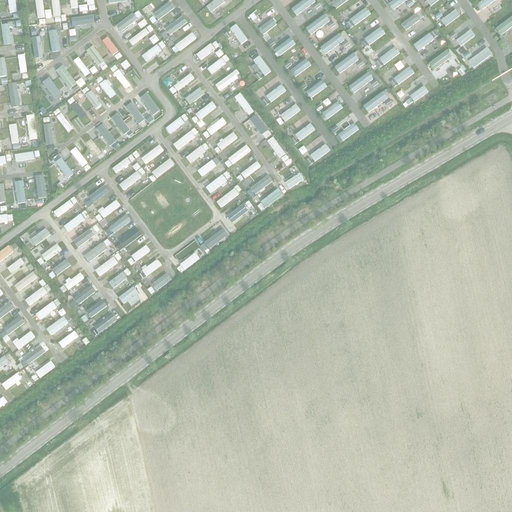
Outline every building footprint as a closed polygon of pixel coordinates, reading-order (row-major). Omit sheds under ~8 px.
[(7,0),(9,13),(17,12),(14,0),(7,0)] [(34,0),(37,19),(45,18),(42,0),(34,0)] [(60,17),(58,0),(50,0),(53,18),(60,17)] [(78,8),(76,0),(69,0),(71,9),(78,8)] [(222,0),(215,0),(206,7),(211,13),(224,2),(222,0)] [(315,3),(313,0),(303,0),(291,10),(296,17),(315,3)] [(348,0),(335,0),(331,3),(335,10),(348,0)] [(392,11),(407,0),(394,0),(388,5),(392,11)] [(482,11),(496,0),(482,0),(477,4),(482,11)] [(168,6),(154,16),(157,21),(171,11),(168,6)] [(370,15),(366,8),(350,20),(354,26),(370,15)] [(460,17),(455,10),(441,21),(445,27),(460,17)] [(121,31),(137,18),(133,13),(117,25),(121,31)] [(329,22),(324,15),(305,29),(310,36),(329,22)] [(419,21),(415,15),(401,25),(405,31),(419,21)] [(75,26),(93,23),(92,16),(74,19),(75,26)] [(511,27),(511,16),(495,29),(500,36),(511,27)] [(258,29),(263,36),(276,25),(272,19),(258,29)] [(185,25),(181,20),(164,32),(168,37),(185,25)] [(4,46),(11,45),(9,25),(1,26),(4,46)] [(229,30),(241,45),(247,41),(236,25),(229,30)] [(364,40),(369,46),(385,34),(380,28),(364,40)] [(149,34),(145,29),(129,42),(132,47),(149,34)] [(56,31),(48,32),(52,53),(59,52),(56,31)] [(456,41),(460,47),(475,37),(470,31),(456,41)] [(32,34),(35,57),(42,56),(39,33),(32,34)] [(196,40),(192,34),(175,46),(179,52),(196,40)] [(325,55),(344,41),(339,34),(320,48),(325,55)] [(413,46),(418,52),(434,40),(429,34),(413,46)] [(118,52),(107,38),(102,42),(112,56),(118,52)] [(279,57),(295,45),(291,38),(274,50),(279,57)] [(141,57),(146,63),(161,51),(157,45),(141,57)] [(196,56),(200,61),(215,50),(210,45),(196,56)] [(98,67),(104,62),(93,47),(86,51),(98,67)] [(383,66),(400,54),(395,48),(379,59),(383,66)] [(468,62),(473,69),(492,55),(486,48),(468,62)] [(451,58),(446,51),(428,64),(433,71),(451,58)] [(339,75),(358,60),(353,54),(334,68),(339,75)] [(27,73),(24,55),(18,56),(20,74),(27,73)] [(253,62),(264,77),(270,72),(259,57),(253,62)] [(90,73),(78,58),(73,62),(85,77),(90,73)] [(226,64),(221,59),(207,70),(211,76),(226,64)] [(306,60),(290,71),(295,78),(311,65),(306,60)] [(76,85),(63,67),(56,72),(69,90),(76,85)] [(409,68),(393,79),(398,86),(414,74),(409,68)] [(130,86),(118,71),(113,74),(125,90),(130,86)] [(219,92),(237,79),(233,73),(215,86),(219,92)] [(368,73),(349,87),(354,94),(373,80),(368,73)] [(177,92),(194,80),(190,74),(173,87),(177,92)] [(55,99),(61,95),(50,80),(44,84),(55,99)] [(110,99),(116,95),(105,81),(99,85),(110,99)] [(327,87),(322,81),(306,93),(310,99),(327,87)] [(8,85),(11,108),(20,107),(16,84),(8,85)] [(286,92),(281,86),(266,97),(270,103),(286,92)] [(428,92),(423,86),(410,97),(414,103),(428,92)] [(91,91),(85,96),(95,110),(101,105),(91,91)] [(382,93),(363,107),(368,114),(387,99),(382,93)] [(195,94),(185,102),(188,107),(199,98),(195,94)] [(234,98),(245,113),(251,109),(240,94),(234,98)] [(152,115),(158,110),(148,95),(142,100),(152,115)] [(87,117),(76,102),(70,107),(81,121),(87,117)] [(338,102),(322,114),(326,120),(343,109),(338,102)] [(212,103),(195,115),(199,121),(216,108),(212,103)] [(285,123),(300,111),(295,105),(280,116),(285,123)] [(135,108),(130,112),(139,124),(144,121),(135,108)] [(68,133),(73,129),(61,114),(56,118),(68,133)] [(261,136),(268,131),(255,115),(250,119),(261,136)] [(37,140),(34,116),(26,117),(30,141),(37,140)] [(113,122),(125,136),(130,132),(119,118),(113,122)] [(184,124),(180,118),(165,129),(169,135),(184,124)] [(210,136),(226,124),(222,119),(206,131),(210,136)] [(310,124),(295,136),(299,142),(315,131),(310,124)] [(354,124),(338,136),(342,142),(358,130),(354,124)] [(16,125),(9,126),(11,145),(19,144),(16,125)] [(51,125),(46,125),(48,145),(54,144),(51,125)] [(116,142),(104,127),(98,131),(110,146),(116,142)] [(173,145),(177,151),(195,138),(190,132),(173,145)] [(221,151),(237,139),(233,133),(217,145),(221,151)] [(272,138),(267,142),(279,159),(285,154),(272,138)] [(97,157),(102,153),(90,139),(86,143),(97,157)] [(330,151),(325,145),(310,156),(314,163),(330,151)] [(164,152),(159,146),(141,159),(145,165),(164,152)] [(232,166),(251,152),(246,146),(228,160),(232,166)] [(205,152),(201,147),(186,159),(190,164),(205,152)] [(70,153),(82,168),(88,164),(75,148),(70,153)] [(34,160),(33,153),(14,155),(15,163),(34,160)] [(73,175),(61,159),(55,163),(67,179),(73,175)] [(130,164),(127,159),(112,170),(116,174),(130,164)] [(151,173),(156,179),(174,165),(170,159),(151,173)] [(216,166),(212,161),(197,172),(202,178),(216,166)] [(261,167),(257,162),(240,174),(244,180),(261,167)] [(123,192),(141,178),(137,172),(119,186),(123,192)] [(289,190),(303,180),(299,174),(285,184),(289,190)] [(227,181),(222,175),(205,188),(210,194),(227,181)] [(35,177),(38,199),(46,198),(43,176),(35,177)] [(268,176),(251,189),(255,195),(272,182),(268,176)] [(14,183),(17,204),(25,204),(22,182),(14,183)] [(92,205),(108,193),(104,189),(89,200),(92,205)] [(216,203),(221,209),(238,195),(234,189),(216,203)] [(265,209),(283,196),(278,189),(261,203),(265,209)] [(69,201),(53,213),(57,218),(73,207),(69,201)] [(103,219),(120,207),(116,201),(99,213),(103,219)] [(244,205),(229,215),(233,220),(247,209),(244,205)] [(68,233),(84,220),(80,215),(63,227),(68,233)] [(114,234),(125,226),(121,221),(110,229),(114,234)] [(94,234),(91,229),(76,240),(80,245),(94,234)] [(46,232),(32,243),(36,248),(50,237),(46,232)] [(124,248),(137,239),(133,234),(121,243),(124,248)] [(209,251),(224,240),(220,234),(205,246),(209,251)] [(101,243),(83,257),(88,264),(106,250),(101,243)] [(41,256),(46,262),(61,251),(57,245),(41,256)] [(131,257),(135,263),(150,252),(146,246),(131,257)] [(0,262),(13,252),(8,247),(0,252),(0,262)] [(184,271),(200,259),(195,254),(180,266),(184,271)] [(117,264),(113,258),(95,271),(99,277),(117,264)] [(20,259),(7,269),(11,274),(24,264),(20,259)] [(52,270),(56,277),(71,266),(66,260),(52,270)] [(161,266),(156,261),(142,272),(146,277),(161,266)] [(14,286),(18,292),(37,278),(33,272),(14,286)] [(127,279),(122,273),(109,283),(113,289),(127,279)] [(64,286),(68,291),(84,279),(80,274),(64,286)] [(156,291),(167,283),(164,278),(152,286),(156,291)] [(133,287),(118,298),(123,305),(138,294),(133,287)] [(43,288),(25,301),(29,307),(47,293),(43,288)] [(74,300),(78,306),(92,294),(88,289),(74,300)] [(40,321),(57,308),(52,302),(36,315),(40,321)] [(89,320),(104,309),(99,303),(85,314),(89,320)] [(0,319),(11,312),(7,306),(0,311),(0,319)] [(111,316),(95,328),(99,334),(115,321),(111,316)] [(68,324),(63,317),(46,330),(51,336),(68,324)] [(3,330),(7,336),(23,324),(19,319),(3,330)] [(35,338),(30,332),(14,345),(18,350),(35,338)] [(62,349),(78,337),(74,332),(58,343),(62,349)] [(45,353),(41,348),(25,359),(29,365),(45,353)] [(0,368),(9,363),(4,356),(0,359),(0,368)] [(39,379),(55,368),(51,362),(35,373),(39,379)] [(1,385),(6,391),(21,380),(17,374),(1,385)]
